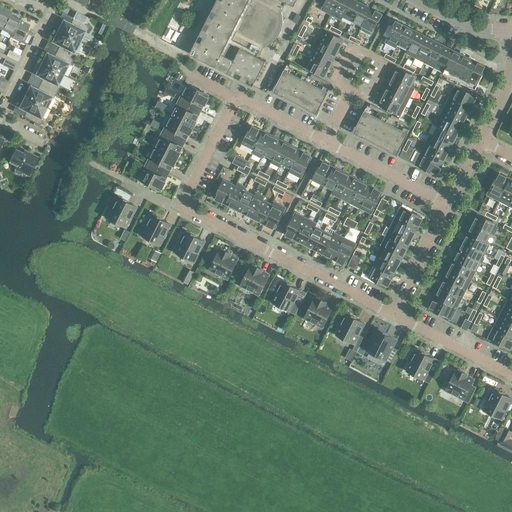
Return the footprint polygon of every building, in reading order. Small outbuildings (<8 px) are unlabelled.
[(192,50),(190,54),(202,60),(210,64),(240,80),(252,86),(254,82),(263,64),(265,60),(258,57),(257,56),(261,48),(263,47),(267,45),(273,41),(277,36),(280,30),(282,24),(282,17),(281,12),(280,10),(284,2),(286,2),(293,6),(296,0),(217,0),(203,28),(192,50)] [(326,0),(321,10),(331,15),(338,0),(326,0)] [(338,0),(331,15),(341,20),(350,0),(338,0)] [(355,1),(353,0),(350,0),(341,20),(343,17),(352,21),(362,3),(356,0),(355,1)] [(365,6),(362,4),(362,3),(352,21),(362,26),(371,8),(365,5),(365,6)] [(1,6),(0,7),(0,27),(3,29),(10,14),(11,12),(1,6)] [(375,11),(371,9),(372,8),(371,8),(362,26),(372,31),(378,19),(379,20),(382,14),(375,10),(375,11)] [(10,14),(3,29),(12,33),(13,34),(20,19),(10,14)] [(301,16),(300,16),(296,14),(293,21),(297,23),(297,24),(301,16)] [(90,25),(73,17),(70,23),(63,19),(61,24),(60,23),(57,29),(79,40),(84,30),(86,31),(90,25)] [(12,33),(11,36),(27,44),(33,33),(27,30),(30,24),(20,19),(13,34),(12,33)] [(405,27),(402,25),(402,24),(396,21),(393,27),(394,27),(386,43),(395,48),(407,26),(406,26),(405,27)] [(108,25),(103,22),(98,32),(103,35),(108,25)] [(415,32),(411,30),(412,29),(407,26),(395,48),(397,44),(407,49),(405,53),(416,31),(415,31),(415,32)] [(73,58),(76,52),(74,51),(79,40),(57,29),(53,35),(55,36),(53,40),(59,44),(56,50),(73,58)] [(339,44),(342,39),(325,31),(320,40),(317,38),(316,38),(338,49),(340,45),(339,44)] [(424,37),(421,35),(421,34),(416,31),(405,53),(414,58),(426,36),(425,36),(424,37)] [(434,42),(431,40),(431,39),(426,36),(414,58),(424,63),(435,41),(434,41),(434,42)] [(336,54),(338,49),(316,38),(312,47),(332,58),(335,53),(336,54)] [(443,46),(440,45),(441,44),(435,41),(424,63),(434,68),(445,46),(444,46),(443,46)] [(453,51),(450,50),(450,49),(445,46),(434,68),(443,73),(454,51),(453,51)] [(330,63),(332,58),(312,47),(312,48),(315,49),(311,58),(307,56),(329,68),(331,63),(330,63)] [(10,50),(7,56),(18,61),(21,56),(10,50)] [(73,58),(56,50),(53,56),(47,52),(45,56),(43,56),(40,62),(63,73),(68,63),(70,64),(73,58)] [(463,56),(459,55),(460,54),(454,51),(443,73),(475,89),(484,73),(482,72),(485,66),(478,63),(473,61),(472,61),(469,60),(469,59),(463,56)] [(326,72),(329,68),(307,56),(302,66),(323,76),(325,71),(326,72)] [(2,64),(2,65),(4,65),(14,70),(17,65),(16,64),(5,59),(2,64)] [(56,91),(60,85),(57,83),(63,73),(40,62),(37,68),(38,69),(36,73),(43,77),(40,83),(56,91)] [(415,77),(398,68),(396,74),(395,73),(392,77),(414,88),(411,86),(415,77)] [(284,97),(295,75),(284,70),(272,92),(281,96),(282,96),(284,97)] [(295,102),(306,81),(295,75),(284,97),(295,102)] [(0,91),(2,93),(8,81),(0,77),(0,91)] [(409,98),(414,88),(392,77),(390,82),(391,82),(389,87),(409,98)] [(305,108),(316,86),(306,81),(295,102),(305,108)] [(56,91),(40,83),(37,89),(30,85),(28,89),(27,89),(24,95),(46,106),(51,96),(53,97),(56,91)] [(204,105),(208,98),(207,97),(208,95),(187,84),(178,101),(199,112),(203,104),(204,105)] [(316,114),(327,92),(316,86),(305,108),(307,109),(307,110),(316,114)] [(472,105),(476,99),(474,98),(475,97),(454,86),(448,98),(469,109),(471,104),(472,105)] [(409,98),(389,87),(386,92),(385,91),(383,95),(405,107),(405,106),(401,104),(406,96),(409,98)] [(38,127),(40,124),(43,117),(41,116),(46,106),(24,95),(20,101),(22,102),(20,106),(26,110),(23,116),(34,121),(33,124),(38,127)] [(400,116),(405,107),(383,95),(381,100),(382,100),(379,106),(400,116)] [(465,118),(468,114),(467,113),(469,109),(448,98),(444,107),(465,118)] [(193,127),(196,121),(195,120),(199,112),(178,101),(170,116),(193,127)] [(463,123),(465,118),(444,107),(439,116),(460,127),(462,122),(463,123)] [(364,138),(375,117),(364,111),(353,133),(362,138),(362,137),(364,138)] [(189,134),(193,127),(170,116),(162,131),(184,142),(188,133),(189,134)] [(456,137),(458,132),(457,131),(460,127),(439,116),(434,125),(456,137)] [(375,144),(386,122),(375,117),(364,138),(375,144)] [(385,149),(396,128),(386,122),(375,144),(385,149)] [(456,137),(434,125),(438,127),(433,136),(430,134),(450,145),(453,140),(454,141),(456,137)] [(258,129),(252,126),(252,127),(250,127),(242,144),(253,150),(251,153),(252,153),(262,133),(258,131),(258,129)] [(396,155),(408,133),(396,128),(385,149),(388,150),(387,151),(396,155)] [(177,159),(180,152),(179,152),(184,142),(162,131),(154,147),(177,159)] [(267,135),(262,133),(252,153),(261,158),(272,136),(267,134),(267,135)] [(447,155),(449,150),(448,150),(450,145),(430,134),(425,143),(447,155)] [(270,163),(280,142),(276,140),(276,139),(272,136),(261,158),(263,155),(271,159),(269,163),(270,163)] [(285,145),(280,142),(270,163),(279,167),(290,146),(286,143),(285,145)] [(445,159),(447,155),(425,143),(420,152),(441,163),(443,158),(445,159)] [(290,168),(298,151),(294,149),(294,148),(290,146),(279,167),(279,168),(281,164),(290,168),(288,172),(290,168)] [(173,165),(177,159),(154,147),(147,162),(168,173),(172,165),(173,165)] [(25,153),(15,148),(9,161),(16,165),(15,168),(15,170),(16,172),(18,173),(21,173),(23,172),(23,171),(29,174),(38,156),(26,151),(25,153)] [(303,154),(298,151),(290,168),(288,172),(300,178),(310,158),(309,157),(310,156),(303,153),(303,154)] [(437,174),(440,168),(439,168),(441,163),(420,152),(414,165),(435,175),(436,174),(437,174)] [(244,169),(245,166),(248,161),(236,155),(232,163),(238,166),(244,169)] [(161,188),(165,181),(164,181),(168,173),(147,162),(138,179),(159,190),(160,188),(161,188)] [(329,166),(323,162),(322,164),(321,163),(312,180),(324,186),(333,169),(328,167),(329,166)] [(337,171),(333,169),(324,186),(333,190),(331,194),(342,172),(338,170),(337,171)] [(340,199),(351,178),(346,176),(347,175),(342,172),(331,194),(340,199)] [(498,175),(488,195),(500,201),(510,181),(506,178),(506,177),(500,174),(499,175),(498,175)] [(355,181),(351,178),(340,199),(342,195),(351,200),(349,203),(360,182),(356,180),(355,181)] [(226,204),(235,187),(234,186),(223,181),(214,197),(215,198),(215,199),(221,202),(221,201),(226,204)] [(511,181),(510,181),(500,201),(509,206),(511,200),(511,181)] [(358,208),(369,188),(364,185),(365,184),(360,182),(349,203),(358,208)] [(234,209),(244,191),(245,188),(236,183),(234,186),(235,187),(226,204),(231,206),(230,207),(234,209)] [(373,190),(369,188),(358,208),(370,214),(381,194),(379,193),(380,192),(374,189),(373,190)] [(252,196),(244,191),(234,209),(239,212),(239,210),(244,213),(255,192),(254,192),(252,196)] [(253,219),(264,197),(255,192),(244,213),(249,215),(248,216),(253,219)] [(127,201),(118,197),(117,200),(114,199),(109,208),(112,209),(107,218),(125,227),(136,207),(127,203),(127,201)] [(271,205),(262,201),(264,197),(253,219),(257,221),(258,220),(262,222),(271,205),(273,202),(272,201),(271,205)] [(382,212),(387,201),(382,199),(376,210),(380,211),(382,212)] [(274,228),(285,208),(273,202),(271,205),(262,222),(267,224),(266,226),(272,229),(273,227),(274,228)] [(418,226),(421,220),(420,219),(421,218),(401,207),(394,219),(415,230),(417,225),(418,226)] [(296,240),(307,219),(295,213),(284,233),(286,234),(285,235),(291,238),(292,237),(296,240)] [(161,219),(152,214),(151,217),(148,216),(144,225),(146,226),(141,236),(159,245),(170,225),(161,220),(161,219)] [(475,219),(473,224),(495,235),(498,227),(495,226),(496,224),(479,215),(476,220),(475,219)] [(305,245),(316,224),(307,219),(296,240),(301,242),(300,243),(305,245)] [(411,239),(414,235),(412,234),(415,230),(394,219),(390,228),(411,239)] [(314,249),(323,232),(314,227),(316,224),(305,245),(309,248),(310,246),(314,249)] [(473,224),(468,233),(490,244),(487,242),(491,233),(494,235),(495,235),(473,224)] [(323,255),(334,233),(334,232),(326,227),(323,232),(314,249),(319,251),(319,252),(323,255)] [(409,244),(411,239),(390,228),(385,237),(407,248),(406,247),(408,243),(409,244)] [(125,229),(121,238),(126,241),(130,232),(125,229)] [(195,236),(186,232),(185,235),(182,233),(177,242),(180,244),(175,253),(193,262),(203,242),(194,237),(195,236)] [(333,258),(343,238),(334,233),(323,255),(327,257),(328,256),(333,258)] [(468,233),(464,242),(485,253),(490,244),(468,233)] [(404,253),(407,248),(385,237),(380,246),(401,257),(403,252),(404,253)] [(345,264),(355,244),(343,238),(333,258),(337,261),(337,262),(343,265),(343,264),(345,264)] [(464,242),(459,251),(481,262),(485,253),(464,242)] [(397,266),(400,262),(398,261),(401,257),(380,246),(384,248),(379,257),(397,266)] [(155,250),(151,258),(159,262),(163,253),(155,250)] [(230,254),(221,250),(221,251),(219,250),(218,252),(215,251),(211,259),(213,261),(209,270),(226,279),(237,259),(230,255),(230,254)] [(459,251),(454,260),(476,271),(481,262),(459,251)] [(354,270),(360,259),(357,257),(353,255),(347,266),(354,270)] [(395,271),(397,266),(379,257),(374,266),(392,275),(394,270),(395,271)] [(454,260),(450,269),(471,280),(476,271),(454,260)] [(261,270),(252,266),(252,267),(250,266),(249,268),(247,267),(242,276),(245,277),(240,286),(258,295),(268,275),(261,271),(261,270)] [(387,286),(390,280),(389,279),(392,275),(374,266),(368,278),(385,287),(386,285),(387,286)] [(450,269),(445,278),(467,290),(471,280),(450,269)] [(187,273),(185,279),(192,283),(195,276),(187,273)] [(445,278),(440,288),(462,299),(462,298),(466,290),(467,290),(445,278)] [(277,293),(273,302),(290,311),(291,310),(296,313),(301,304),(296,301),(301,291),(292,286),(292,285),(284,281),(282,284),(279,283),(275,292),(277,293)] [(440,288),(436,297),(457,308),(462,299),(440,288)] [(433,301),(430,307),(431,308),(431,309),(451,320),(457,308),(436,297),(433,301)] [(226,306),(228,307),(231,301),(225,298),(222,304),(226,306)] [(325,303),(316,299),(316,300),(314,299),(313,301),(311,299),(306,308),(309,310),(304,319),(322,328),(332,308),(325,304),(325,303)] [(511,312),(504,308),(499,318),(511,324),(511,312)] [(356,319),(347,314),(345,317),(343,316),(338,325),(341,326),(336,335),(354,345),(364,324),(355,320),(356,319)] [(494,326),(494,327),(511,335),(511,324),(499,318),(494,326)] [(474,323),(471,330),(476,333),(480,326),(478,325),(474,323)] [(511,335),(494,327),(488,338),(509,349),(509,348),(511,348),(511,345),(511,335)] [(373,342),(368,351),(392,363),(398,350),(393,348),(397,340),(388,335),(388,334),(379,330),(378,333),(375,331),(370,340),(373,342)] [(350,348),(350,347),(345,356),(351,359),(364,336),(360,335),(353,349),(350,348)] [(412,362),(407,371),(425,380),(430,383),(435,373),(430,370),(435,360),(426,355),(427,354),(418,350),(417,353),(414,351),(409,360),(412,362)] [(466,375),(458,371),(457,372),(455,371),(454,373),(452,372),(447,381),(450,382),(445,391),(468,403),(475,388),(470,386),(473,380),(466,376),(466,375)] [(503,394),(495,390),(493,393),(490,392),(486,401),(488,402),(484,411),(501,420),(511,400),(503,396),(503,394)] [(511,449),(511,441),(509,440),(511,434),(511,432),(506,429),(498,443),(511,449)]
